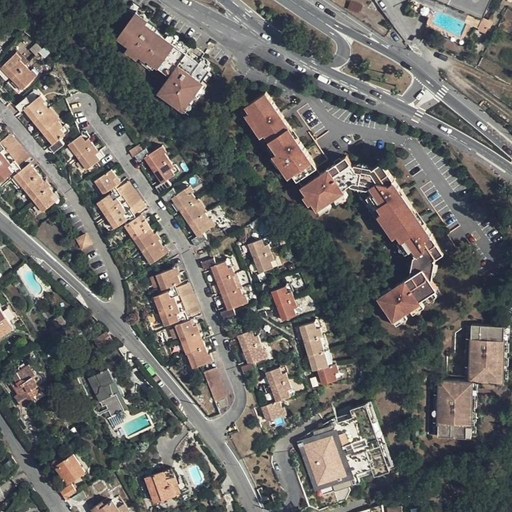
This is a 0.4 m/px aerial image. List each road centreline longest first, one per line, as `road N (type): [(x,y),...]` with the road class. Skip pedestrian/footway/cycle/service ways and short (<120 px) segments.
road 1 (tertiary): [(0,217),(111,319),(235,470),(253,511)]
road 2 (primary): [(386,100),(511,173)]
road 3 (unclassified): [(176,0),(305,62)]
road 4 (primary): [(422,79),(313,16)]
